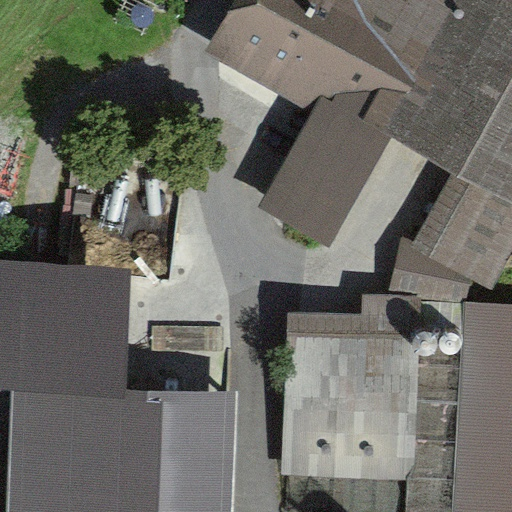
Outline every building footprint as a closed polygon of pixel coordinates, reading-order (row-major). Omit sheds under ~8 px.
[(372,109),(476,167),(435,241),(471,249),(468,262),(487,272),(511,228),(511,0),(251,0),(224,49),(328,107),(273,204),(321,231),(340,196),(330,191),(345,164),(342,162),(372,109)] [(457,311),(457,309),(468,262),(471,249),(435,241),(408,235),(395,298),(409,301),(417,303),(457,311)] [(404,391),(413,391),(416,326),(417,303),(409,301),(395,298),(377,297),(365,328),(293,325),(286,465),(399,471),(404,391)] [(477,329),(467,511),(511,511),(511,312),(457,309),(457,311),(417,303),(416,326),(477,329)] [(224,511),(229,398),(16,388),(10,511),(224,511)]
